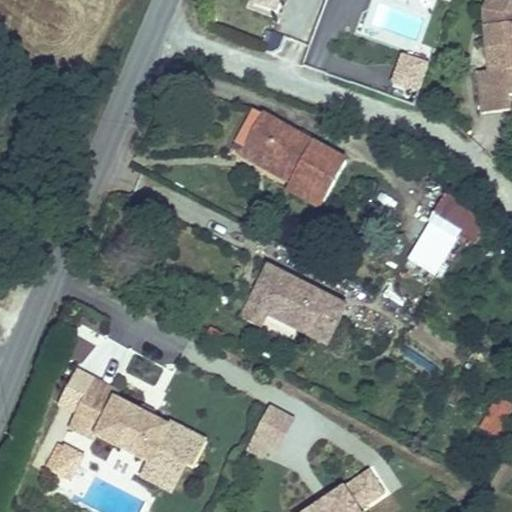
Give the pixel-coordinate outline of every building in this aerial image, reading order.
[(511,0),(501,0),(493,16),(494,50),(483,51),(483,96),(511,96),(511,0)] [(492,0),(493,16),(501,0),(492,0)] [(419,97),(428,62),(399,54),(390,89),(419,97)] [(326,196),(347,159),(261,109),(244,139),(293,168),(289,175),(326,196)] [(293,168),(244,139),(236,153),(285,181),(289,175),(293,168)] [(280,191),(317,212),(326,196),(289,175),(285,181),(280,191)] [(442,202),(415,247),(444,264),(472,219),(442,202)] [(444,264),(415,247),(408,259),(437,276),(444,264)] [(298,325),(295,331),(323,346),(346,305),(270,265),(248,306),(266,314),(268,309),(298,325)] [(403,308),(412,292),(389,280),(380,297),(403,308)] [(275,322),(295,331),(298,325),(268,309),(266,314),(248,306),(240,319),(257,329),(275,322)] [(127,411),(107,401),(112,392),(85,379),(68,413),(97,427),(92,438),(141,463),(148,450),(159,427),(139,417),(127,411)] [(479,428),(497,437),(511,408),(511,404),(494,396),(479,428)] [(139,417),(142,410),(130,404),(127,411),(139,417)] [(247,451),(263,458),(268,447),(280,452),(296,418),(268,406),(247,451)] [(97,427),(68,413),(60,428),(89,443),(92,438),(97,427)] [(70,480),(83,455),(65,446),(52,470),(70,480)] [(148,483),(161,456),(148,450),(141,463),(135,476),(148,483)] [(354,511),(353,509),(381,492),(365,472),(337,489),(314,503),(299,511),(354,511)] [(310,496),(314,503),(337,489),(332,484),(310,496)]
